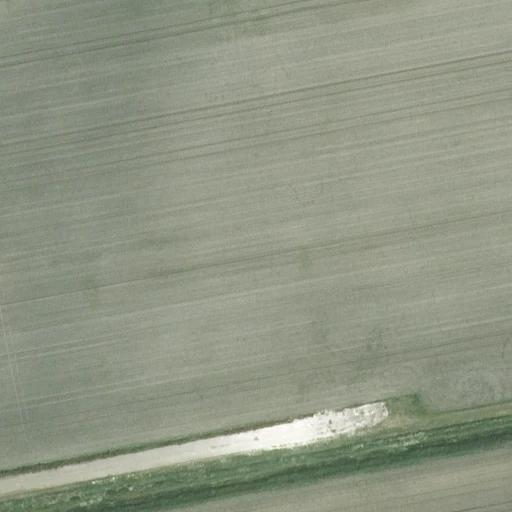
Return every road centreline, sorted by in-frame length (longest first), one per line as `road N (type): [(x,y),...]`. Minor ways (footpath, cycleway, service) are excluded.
road 1 (unclassified): [(0,488),(366,419)]
road 2 (track): [(366,419),(420,426),(511,408)]
